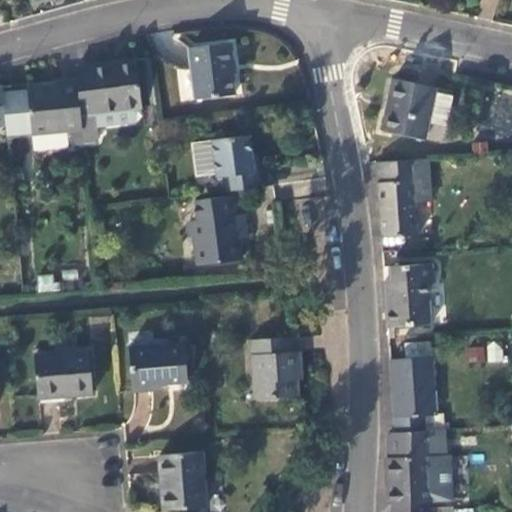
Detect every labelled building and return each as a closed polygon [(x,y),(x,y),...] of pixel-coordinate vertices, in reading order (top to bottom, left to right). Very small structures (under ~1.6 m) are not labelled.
[(231,53),(187,59),(193,111),(232,106),(229,84),(235,83),(231,53)] [(135,69),(74,76),(75,89),(80,140),(81,152),(96,150),(94,139),(141,134),(135,69)] [(26,101),(1,104),(3,135),(4,144),(29,141),(30,144),(80,140),(75,89),(58,90),(59,96),(26,98),(26,101)] [(432,98),(390,90),(380,141),(422,150),(425,134),(443,137),(449,107),(431,103),(432,98)] [(252,183),(247,146),(209,152),(214,188),(221,187),(223,202),(258,197),(256,182),(252,183)] [(428,170),(374,173),(379,247),(416,244),(414,212),(430,211),(428,170)] [(244,248),(241,224),(194,230),(196,247),(191,247),(195,276),(239,270),(237,249),(244,248)] [(36,275),(37,291),(55,290),(54,274),(36,275)] [(383,291),(386,337),(429,335),(427,292),(432,292),(431,275),(387,278),(387,291),(383,291)] [(487,342),(487,361),(503,362),(503,342),(487,342)] [(484,347),(467,346),(467,362),(484,362),(484,347)] [(290,348),(250,351),(254,410),(296,407),(295,392),(300,392),(298,362),(291,362),(290,348)] [(182,353),(127,357),(130,402),(159,400),(158,395),(185,393),(182,353)] [(87,361),(32,366),(36,409),(91,405),(87,361)] [(431,369),(388,371),(391,443),(424,442),(424,427),(434,426),(431,369)] [(443,467),(443,441),(424,442),(391,443),(387,443),(388,511),(451,511),(450,467),(443,467)] [(202,511),(199,463),(155,467),(158,511),(202,511)]
